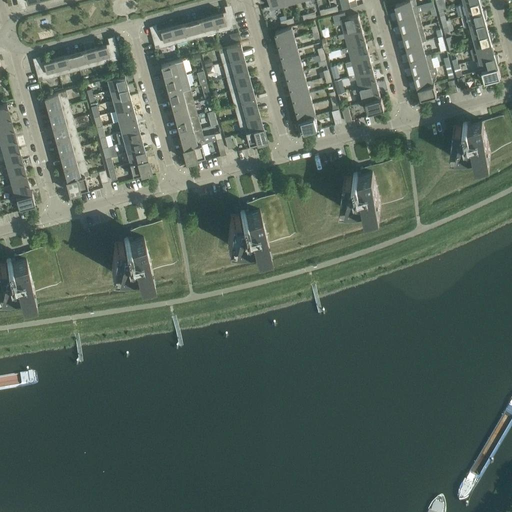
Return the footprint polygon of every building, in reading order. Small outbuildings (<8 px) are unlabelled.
[(341,0),(343,8),(357,4),(356,0),(352,0),(350,1),(349,0),(341,0)] [(397,0),(398,2),(396,2),(398,10),(400,9),(402,15),(396,17),(419,11),(415,0),(397,0)] [(444,0),(436,0),(439,9),(447,7),(444,0)] [(483,9),(480,0),(473,0),(464,3),(459,4),(462,15),(483,9)] [(486,8),(483,9),(462,15),(465,26),(470,25),(486,20),(485,18),(487,17),(486,8)] [(223,11),(212,14),(216,31),(237,26),(233,12),(224,15),(223,11)] [(362,27),(358,13),(346,16),(345,11),(333,14),(336,25),(342,23),(344,32),(362,27)] [(419,11),(396,17),(398,24),(404,23),(406,29),(400,31),(423,25),(419,11)] [(216,31),(212,14),(191,20),(196,37),(216,31)] [(196,37),(191,20),(171,25),(176,42),(196,37)] [(489,31),(486,20),(470,25),(473,36),(489,31)] [(176,42),(171,25),(160,28),(161,32),(151,34),(155,48),(176,42)] [(292,25),(276,30),(279,41),(295,36),(292,25)] [(426,38),(423,25),(400,31),(404,31),(405,37),(408,37),(409,43),(404,45),(422,40),(426,38)] [(362,27),(344,32),(338,34),(339,38),(346,36),(348,46),(366,41),(362,27)] [(492,30),(489,31),(473,36),(476,47),(492,42),(491,40),(493,39),(492,30)] [(298,47),(295,36),(279,41),(282,52),(298,47)] [(426,54),(422,40),(404,45),(407,44),(409,51),(412,51),(413,57),(408,58),(408,59),(426,54)] [(366,41),(348,46),(342,48),(343,52),(349,50),(352,60),(370,55),(366,41)] [(242,48),(240,42),(218,48),(222,62),(244,56),(243,56),(241,48),(242,48)] [(495,53),(492,42),(476,47),(471,48),(474,59),(479,58),(495,53)] [(106,43),(95,46),(100,63),(120,58),(116,44),(107,47),(106,43)] [(100,63),(95,46),(75,52),(79,69),(100,63)] [(301,58),(298,47),(282,52),(285,63),(301,58)] [(79,69),(75,52),(54,57),(59,74),(79,69)] [(498,52),(495,53),(479,58),(482,69),(498,64),(497,62),(499,61),(498,52)] [(431,53),(426,54),(408,59),(411,58),(413,65),(415,65),(417,71),(411,72),(411,73),(429,68),(434,66),(431,53)] [(370,55),(352,60),(346,61),(347,66),(353,64),(356,73),(374,69),(370,55)] [(245,62),(244,56),(222,62),(226,76),(248,70),(246,70),(244,62),(245,62)] [(59,74),(54,57),(43,60),(44,64),(35,66),(38,80),(59,74)] [(182,58),(160,63),(162,70),(163,69),(165,77),(164,77),(164,78),(186,72),(182,58)] [(304,69),(301,58),(285,63),(288,74),(304,69)] [(454,76),(452,69),(450,62),(446,64),(449,77),(454,76)] [(460,63),(458,63),(454,65),(457,75),(463,74),(460,63)] [(501,75),(498,64),(482,69),(485,79),(501,75)] [(436,66),(434,66),(429,68),(411,73),(412,73),(415,72),(417,79),(419,78),(421,85),(415,86),(415,87),(434,82),(434,81),(433,82),(432,76),(436,75),(438,71),(436,66)] [(307,80),(304,69),(288,74),(291,85),(307,80)] [(377,82),(374,69),(356,73),(349,75),(351,79),(357,78),(359,87),(377,82)] [(249,76),(248,70),(226,76),(230,90),(251,84),(250,84),(248,76),(249,76)] [(190,86),(186,72),(164,78),(166,84),(167,83),(169,91),(168,91),(168,92),(190,86)] [(127,84),(124,73),(107,78),(110,89),(127,84)] [(461,89),(467,88),(464,76),(457,77),(461,89)] [(448,80),(451,92),(458,90),(454,78),(448,80)] [(310,91),(307,80),(291,85),(294,96),(310,91)] [(381,96),(377,82),(359,87),(353,89),(354,93),(360,91),(363,101),(382,96),(382,95),(381,96)] [(437,92),(434,82),(415,87),(419,86),(421,96),(437,92)] [(130,95),(127,84),(110,89),(113,99),(130,95)] [(253,90),(251,84),(230,90),(233,104),(255,98),(255,97),(254,98),(252,90),(253,90)] [(194,100),(190,86),(168,92),(170,97),(171,97),(173,105),(172,105),(172,106),(194,100)] [(66,89),(44,95),(46,101),(47,101),(49,109),(69,103),(66,89)] [(313,102),(310,91),(294,96),(297,107),(313,102)] [(133,105),(130,95),(113,99),(116,110),(133,105)] [(385,106),(382,96),(363,101),(366,100),(370,114),(377,112),(384,110),(383,106),(385,106)] [(257,104),(255,98),(233,104),(237,118),(259,112),(259,111),(258,112),(256,104),(257,104)] [(197,114),(194,100),(172,106),(173,111),(174,111),(177,119),(175,119),(176,119),(197,114)] [(316,114),(313,102),(297,107),(300,118),(299,118),(316,114)] [(0,116),(10,114),(7,103),(0,104),(0,116)] [(69,103),(49,109),(48,109),(49,115),(50,115),(52,123),(73,117),(69,103)] [(135,115),(133,105),(116,110),(119,120),(135,115)] [(342,107),(346,121),(352,119),(348,105),(342,107)] [(335,119),(342,117),(339,108),(333,110),(335,119)] [(261,118),(259,112),(237,118),(241,131),(263,125),(262,126),(259,118),(261,118)] [(0,128),(13,125),(10,114),(0,116),(0,128)] [(99,114),(98,114),(94,116),(96,126),(102,124),(99,114)] [(201,127),(197,114),(176,119),(177,125),(178,125),(180,133),(179,133),(201,127)] [(316,114),(299,118),(302,128),(318,124),(315,114),(316,114)] [(138,126),(135,115),(119,120),(121,130),(138,126)] [(511,139),(511,140),(504,115),(483,120),(468,124),(468,122),(466,122),(465,122),(464,122),(463,124),(463,125),(464,128),(462,129),(461,126),(454,125),(450,155),(455,155),(460,156),(466,155),(471,154),(476,153),(477,156),(491,152),(511,139)] [(216,116),(209,118),(211,125),(218,123),(216,116)] [(77,131),(73,117),(52,123),(51,123),(53,129),(54,129),(56,136),(77,131)] [(105,135),(102,124),(96,126),(99,136),(105,135)] [(0,139),(16,136),(13,125),(0,128),(0,139)] [(267,138),(263,125),(241,131),(241,132),(245,131),(249,143),(267,138)] [(141,136),(138,126),(121,130),(124,141),(141,136)] [(205,141),(201,127),(179,133),(181,139),(182,139),(184,147),(182,147),(183,147),(205,141)] [(81,145),(77,131),(56,136),(55,137),(57,143),(58,143),(60,150),(81,145)] [(224,136),(228,148),(233,146),(230,134),(224,136)] [(108,145),(105,135),(99,136),(102,147),(108,145)] [(19,147),(16,136),(0,139),(0,141),(3,151),(19,147)] [(144,147),(141,136),(124,141),(127,151),(144,147)] [(226,153),(221,137),(216,138),(220,155),(226,153)] [(205,142),(205,141),(183,147),(186,160),(204,155),(201,143),(205,142)] [(84,159),(81,145),(60,150),(59,151),(61,157),(62,157),(64,164),(84,159)] [(111,156),(108,145),(102,147),(105,157),(111,156)] [(22,158),(19,147),(3,151),(6,162),(22,158)] [(147,157),(144,147),(127,151),(130,161),(129,162),(147,157)] [(114,166),(111,156),(105,157),(108,168),(114,166)] [(151,169),(147,157),(129,162),(133,174),(151,169)] [(25,169),(22,158),(6,162),(9,173),(25,169)] [(88,173),(84,159),(64,164),(63,165),(64,171),(66,171),(68,178),(66,179),(84,174),(88,173)] [(392,159),(382,162),(361,167),(360,167),(362,174),(359,175),(358,174),(358,173),(356,172),(355,173),(354,173),(353,175),(353,176),(354,179),(353,180),(352,176),(344,176),(340,206),(345,206),(351,206),(356,206),(361,205),(366,204),(367,207),(382,203),(381,202),(403,197),(409,193),(402,196),(392,159)] [(117,178),(114,166),(108,168),(111,179),(117,178)] [(101,182),(108,180),(105,168),(98,170),(101,182)] [(28,180),(25,169),(9,173),(12,184),(28,180)] [(88,187),(84,174),(66,179),(69,192),(88,187)] [(31,191),(28,180),(12,184),(15,195),(31,191)] [(31,190),(31,191),(15,195),(15,196),(16,196),(18,205),(34,201),(31,190)] [(278,192),(268,195),(246,201),(246,200),(245,201),(248,212),(245,212),(244,211),(243,210),(241,211),(240,212),(240,214),(241,217),(239,217),(238,214),(231,213),(227,243),(232,244),(238,244),(243,244),(248,243),(253,242),(254,244),(268,241),(268,240),(296,233),(296,232),(289,234),(278,192)] [(162,220),(152,222),(130,228),(129,228),(132,239),(129,240),(129,238),(127,238),(126,238),(125,238),(124,239),(124,241),(125,244),(123,245),(122,242),(115,241),(111,271),(116,271),(122,271),(127,271),(132,270),(137,269),(138,272),(152,268),(152,267),(180,260),(179,259),(173,261),(162,220)] [(45,245),(36,248),(14,254),(14,253),(13,254),(15,260),(12,261),(11,260),(10,259),(9,259),(8,259),(7,261),(6,262),(7,266),(6,266),(5,263),(0,262),(0,292),(2,293),(7,293),(11,292),(16,292),(20,291),(20,293),(35,289),(62,281),(56,283),(45,245)]
